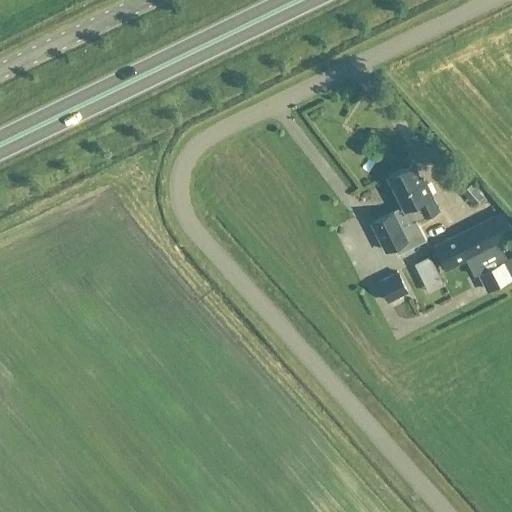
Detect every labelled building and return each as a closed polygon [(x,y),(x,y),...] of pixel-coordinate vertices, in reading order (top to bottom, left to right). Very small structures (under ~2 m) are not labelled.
[(388,178),(403,208),(411,224),(415,222),(437,211),(430,197),(422,181),(419,182),(411,166),(388,178)] [(415,222),(411,224),(403,208),(393,214),(393,213),(371,224),(385,252),(392,249),(396,256),(425,241),(415,222)] [(468,259),(503,241),(491,218),(451,238),(445,241),(457,265),(468,259)] [(429,258),(415,264),(429,292),(443,286),(429,258)] [(511,258),(481,274),(490,292),(511,280),(511,258)] [(378,283),(388,303),(406,294),(396,274),(378,283)]
